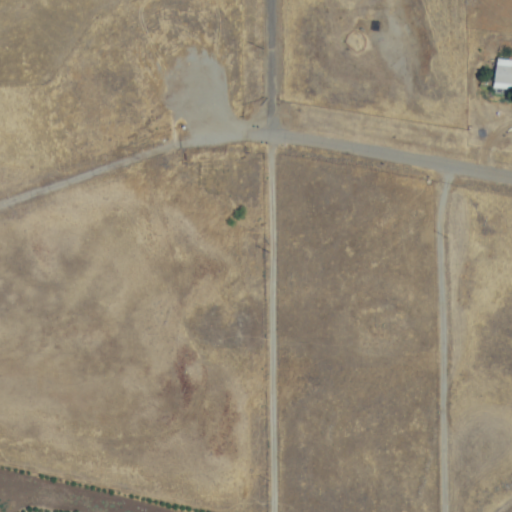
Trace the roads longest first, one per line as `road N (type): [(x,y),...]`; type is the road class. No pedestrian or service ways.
road 1 (residential): [(0,206),(218,134),(305,137),(511,179)]
road 2 (residential): [(267,135),(265,511)]
